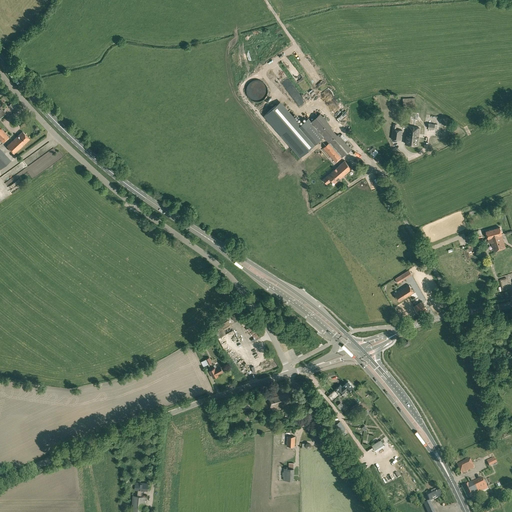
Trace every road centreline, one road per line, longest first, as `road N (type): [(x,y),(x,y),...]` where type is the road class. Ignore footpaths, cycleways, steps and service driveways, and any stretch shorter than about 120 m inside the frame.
road 1 (unclassified): [(0,71),(110,186),(225,271),(268,327),(290,373)]
road 2 (tertiary): [(0,484),(290,373)]
road 3 (primary): [(203,235),(106,168),(0,56)]
road 4 (primary): [(357,344),(287,286),(203,235)]
road 5 (primary): [(203,235),(348,348)]
road 6 (primary): [(355,355),(449,477)]
road 7 (primary): [(449,477),(425,428),(381,370)]
